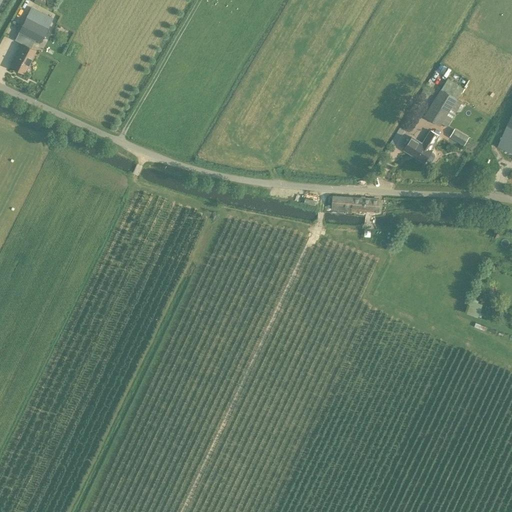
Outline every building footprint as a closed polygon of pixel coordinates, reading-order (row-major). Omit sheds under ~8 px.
[(22,43),(10,67),(24,73),(36,50),(31,48),(35,40),(40,42),(47,28),(26,17),(19,32),(26,35),(22,43)] [(462,101),(457,99),(464,88),(448,79),(425,116),(441,126),(442,124),(447,127),(462,101)] [(511,113),(506,127),(497,146),(511,152),(511,113)] [(412,137),(404,149),(425,162),(426,161),(428,162),(430,162),(432,162),(433,161),(435,158),(435,156),(435,154),(434,153),(432,151),(433,150),(431,149),(439,135),(431,130),(423,144),(412,137)] [(465,144),(468,138),(461,134),(458,139),(465,144)] [(379,212),(380,199),(360,198),(333,196),(332,208),(359,211),(359,210),(379,212)] [(472,297),(467,313),(476,316),(481,301),(472,297)]
